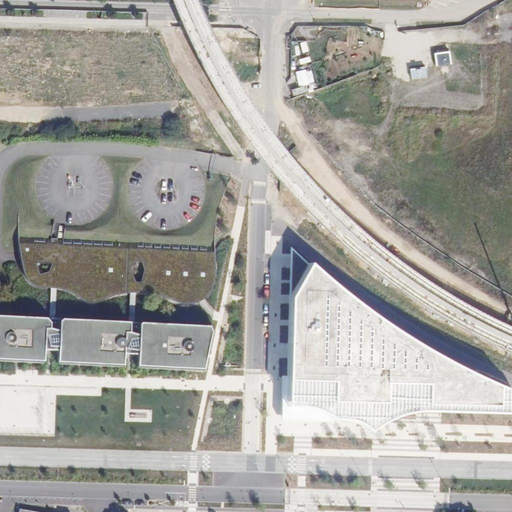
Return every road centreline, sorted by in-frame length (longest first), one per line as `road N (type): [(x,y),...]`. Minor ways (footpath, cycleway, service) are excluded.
road 1 (tertiary): [(511,503),(0,488)]
road 2 (secondary): [(0,3),(273,11)]
road 3 (secondary): [(273,11),(435,14),(475,0)]
road 4 (unclassified): [(273,11),(275,87),(261,174)]
